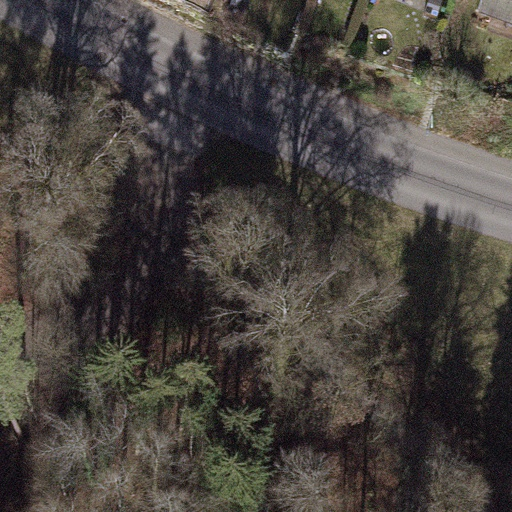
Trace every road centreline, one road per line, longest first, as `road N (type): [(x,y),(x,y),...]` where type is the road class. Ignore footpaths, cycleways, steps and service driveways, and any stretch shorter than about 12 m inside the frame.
road 1 (tertiary): [(511,205),(198,85),(48,0)]
road 2 (track): [(450,511),(168,202)]
road 3 (track): [(168,202),(98,344),(50,511)]
road 4 (track): [(168,202),(198,85)]
